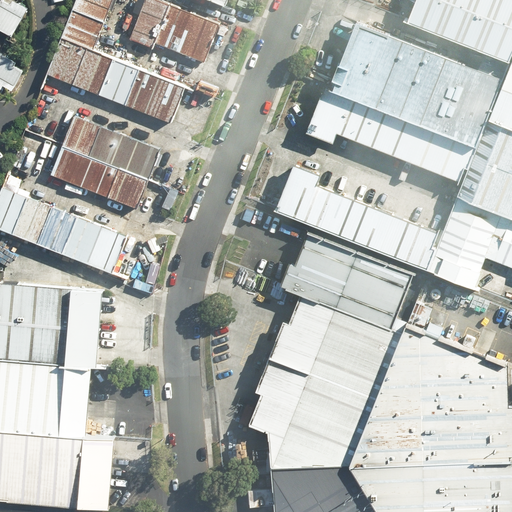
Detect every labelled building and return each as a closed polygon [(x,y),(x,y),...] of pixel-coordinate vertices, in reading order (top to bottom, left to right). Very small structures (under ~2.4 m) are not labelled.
[(112,0),(79,0),(63,39),(92,51),(112,0)] [(219,26),(154,0),(150,0),(133,42),(201,70),(219,26)] [(204,0),(230,10),(234,0),(204,0)] [(511,0),(419,0),(411,20),(511,59),(511,0)] [(10,5),(2,1),(0,3),(0,30),(11,37),(26,9),(12,1),(10,5)] [(482,145),(492,119),(509,76),(365,19),(336,89),(482,145)] [(185,88),(63,39),(47,79),(169,129),(185,88)] [(21,59),(7,51),(0,63),(0,83),(15,92),(28,69),(19,64),(21,59)] [(511,68),(509,76),(492,119),(511,126),(511,68)] [(463,192),(482,145),(336,89),(325,85),(307,131),(463,192)] [(511,126),(492,119),(482,145),(463,192),(461,196),(506,214),(511,215),(511,126)] [(157,155),(74,121),(50,179),(134,213),(157,155)] [(280,205),(432,265),(447,229),(294,169),(280,205)] [(128,242),(4,191),(0,200),(0,234),(112,280),(128,242)] [(506,214),(461,196),(447,229),(432,265),(478,283),(487,260),(506,214)] [(511,215),(506,214),(487,260),(511,269),(511,215)] [(282,288),(392,332),(411,283),(301,240),(282,288)] [(0,288),(0,363),(67,368),(73,294),(0,288)] [(402,338),(392,332),(297,294),(245,424),(270,433),(272,474),(354,467),(402,338)] [(354,467),(380,511),(511,511),(511,363),(408,325),(402,338),(354,467)] [(0,502),(110,511),(117,441),(87,437),(92,371),(67,368),(0,363),(0,502)] [(276,511),(380,511),(354,467),(272,474),(276,511)]
